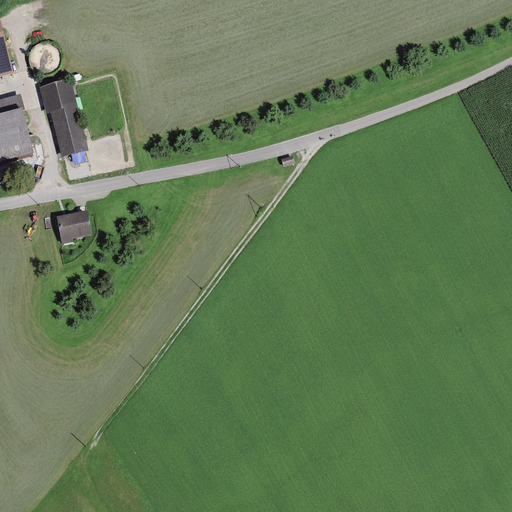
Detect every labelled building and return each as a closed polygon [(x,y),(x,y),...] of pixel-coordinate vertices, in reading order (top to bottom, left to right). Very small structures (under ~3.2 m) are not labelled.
[(0,80),(17,76),(3,17),(0,17),(0,80)] [(38,46),(33,49),(30,54),(28,59),(29,65),(31,70),(35,74),(41,76),(46,76),(52,75),(56,72),(59,68),(61,62),(60,57),(58,52),(54,47),(49,45),(43,44),(38,46)] [(70,81),(41,89),(62,159),(90,150),(70,81)] [(0,163),(35,154),(20,98),(0,103),(0,163)] [(293,157),(282,160),(284,168),(295,165),(293,157)] [(88,213),(57,219),(63,246),(74,244),(73,241),(93,237),(88,213)]
